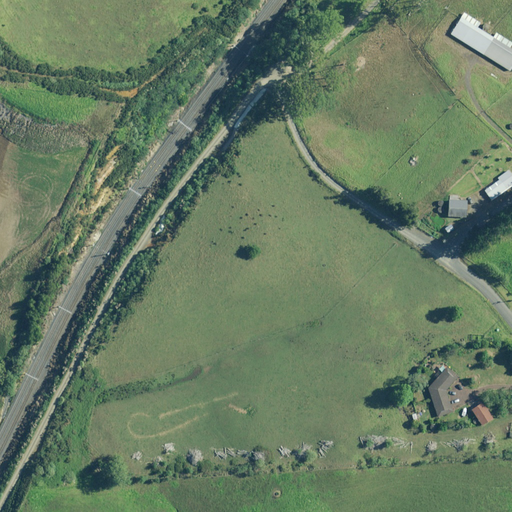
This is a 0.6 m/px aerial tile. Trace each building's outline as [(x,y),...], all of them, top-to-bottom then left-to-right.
[(511,46),(458,10),(445,29),(508,71),(511,65),(511,46)] [(483,190),(490,199),(511,182),(511,176),(507,170),(496,178),(497,179),(483,190)] [(449,199),(446,199),(445,217),(465,218),(466,200),(459,199),(459,195),(449,195),(449,199)] [(458,375),(444,363),(434,374),(436,376),(426,388),(436,416),(451,411),(444,390),(458,375)] [(481,402),(470,409),(480,425),(491,418),(481,402)]
